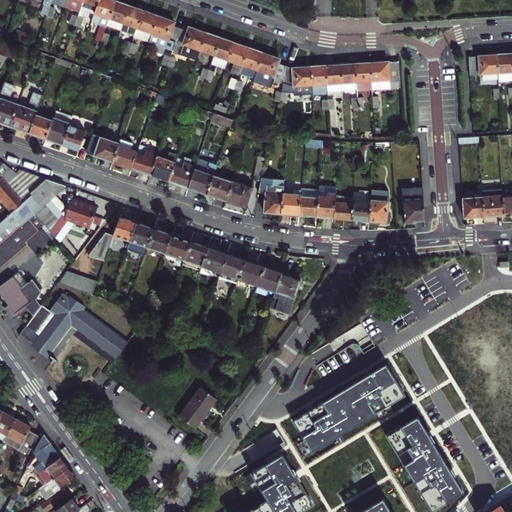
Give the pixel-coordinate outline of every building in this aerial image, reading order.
[(44,0),(44,2),(46,3),(42,12),(47,14),(51,0),(44,0)] [(51,0),(47,14),(52,16),(58,0),(51,0)] [(84,0),(81,8),(79,15),(76,24),(81,26),(84,16),(87,17),(90,11),(95,13),(100,0),(84,0)] [(112,0),(100,0),(95,13),(90,28),(99,31),(96,40),(101,42),(105,32),(107,26),(110,19),(116,1),(112,0)] [(124,24),(130,6),(123,4),(116,1),(110,19),(124,24)] [(136,9),(130,6),(124,24),(137,29),(143,11),(136,9)] [(137,29),(135,36),(149,41),(158,16),(151,14),(143,11),(137,29)] [(76,24),(79,15),(74,13),(71,22),(76,24)] [(171,21),(158,16),(149,41),(149,42),(173,51),(174,50),(182,25),(171,21)] [(121,31),(124,24),(110,19),(107,26),(121,31)] [(137,29),(124,24),(121,31),(135,36),(137,29)] [(194,29),(182,25),(174,50),(197,58),(200,51),(206,34),(194,29)] [(105,32),(101,42),(107,44),(110,35),(105,32)] [(206,34),(200,51),(214,56),(220,38),(213,36),(206,34)] [(211,63),(226,68),(228,62),(235,44),(228,41),(227,41),(220,38),(214,56),(211,63)] [(129,52),(132,43),(127,41),(124,50),(129,52)] [(241,46),(235,44),(228,62),(235,64),(232,70),(240,73),(248,49),(241,46)] [(255,51),(248,49),(240,73),(254,78),(262,54),(257,52),(255,51)] [(498,72),(498,81),(511,80),(511,53),(511,52),(504,53),(497,53),(498,72)] [(468,55),(469,74),(498,72),(497,53),(493,53),(484,54),(468,55)] [(262,54),(254,78),(271,84),(274,78),(284,81),(286,69),(278,66),(279,60),(274,58),(262,54)] [(163,64),(168,66),(171,57),(166,55),(163,64)] [(176,59),(171,57),(168,66),(172,68),(176,59)] [(209,70),(211,64),(206,62),(200,78),(205,80),(209,70)] [(398,63),(389,64),(381,64),(377,64),(370,65),(372,92),(390,90),(390,82),(399,82),(398,63)] [(341,66),(342,85),(342,94),(357,92),(355,65),(349,66),(341,66)] [(355,65),(357,92),(372,92),(370,65),(362,65),(355,65)] [(327,86),(342,85),(341,66),(334,67),(333,67),(325,67),(327,86)] [(311,68),(313,96),(327,95),(327,86),(325,67),(319,67),(311,68)] [(282,97),(313,96),(311,68),(309,68),(298,68),(286,69),(284,81),(282,97)] [(282,97),(284,81),(274,78),(271,84),(279,87),(277,103),(282,104),(282,97)] [(228,88),(234,90),(237,80),(232,79),(228,88)] [(2,90),(0,94),(0,121),(1,121),(10,125),(18,103),(10,100),(15,84),(5,81),(2,90)] [(400,90),(399,82),(390,82),(390,90),(400,90)] [(342,85),(327,86),(327,95),(342,94),(342,85)] [(18,103),(10,125),(20,128),(30,132),(36,115),(43,95),(33,91),(27,106),(18,103)] [(216,104),(214,108),(226,112),(227,108),(216,104)] [(53,118),(70,123),(72,117),(56,111),(53,118)] [(215,112),(212,119),(231,126),(233,118),(215,112)] [(36,115),(30,132),(39,135),(46,138),(52,120),(36,115)] [(55,141),(63,144),(69,125),(70,123),(53,118),(52,120),(46,138),(55,141)] [(69,125),(63,144),(71,147),(79,150),(86,132),(69,125)] [(101,158),(112,162),(119,142),(100,135),(93,155),(101,158)] [(133,140),(121,137),(119,142),(112,162),(122,165),(131,169),(137,150),(131,148),(133,140)] [(305,139),(304,146),(322,148),(323,142),(305,139)] [(141,141),(139,148),(145,151),(147,145),(148,143),(141,141)] [(139,148),(132,168),(141,172),(151,175),(157,157),(160,150),(147,145),(145,151),(139,148)] [(160,150),(157,157),(175,164),(178,157),(160,150)] [(157,157),(151,175),(161,179),(169,182),(175,164),(157,157)] [(178,185),(188,189),(194,171),(197,161),(186,157),(185,160),(178,157),(175,164),(169,182),(178,185)] [(262,177),(265,158),(258,157),(253,180),(261,182),(262,177)] [(207,165),(197,161),(194,171),(203,174),(207,165)] [(0,222),(0,243),(24,222),(38,211),(43,206),(32,194),(25,200),(12,186),(19,180),(14,174),(4,163),(0,165),(0,192),(15,210),(0,222)] [(198,192),(207,196),(213,178),(216,168),(207,165),(203,174),(194,171),(188,189),(198,192)] [(31,192),(45,178),(27,172),(20,169),(14,174),(19,180),(12,186),(25,200),(32,194),(31,192)] [(272,212),(282,213),(285,186),(285,180),(262,177),(261,182),(259,192),(267,193),(265,211),(272,212)] [(43,206),(38,211),(48,222),(62,238),(74,222),(63,218),(67,209),(55,195),(66,186),(55,182),(45,178),(31,192),(32,194),(43,206)] [(232,184),(213,178),(207,196),(216,199),(226,203),(232,184)] [(251,189),(233,182),(232,184),(226,203),(236,206),(245,209),(251,189)] [(285,186),(282,213),(291,214),(299,214),(301,193),(293,193),(293,187),(285,186)] [(326,216),(334,217),(335,202),(336,187),(319,186),(319,190),(316,216),(326,216)] [(423,220),(421,187),(403,188),(404,221),(413,221),(423,220)] [(307,215),(316,216),(319,190),(301,188),(301,193),(299,214),(307,215)] [(482,197),(483,216),(492,215),(502,215),(501,196),(501,189),(490,189),(490,195),(481,195),(482,197)] [(360,219),(369,220),(371,202),(368,202),(369,192),(359,191),(359,193),(353,193),(352,204),(351,218),(360,219)] [(388,193),(372,191),(371,202),(369,220),(377,220),(385,221),(388,193)] [(511,195),(501,196),(502,215),(511,214),(511,195)] [(473,216),(483,216),(482,197),(462,198),(463,217),(473,216)] [(88,227),(96,207),(82,202),(71,198),(67,209),(63,218),(74,222),(88,227)] [(343,218),(351,218),(352,204),(335,202),(334,217),(343,218)] [(29,240),(48,222),(38,211),(24,222),(0,243),(0,269),(31,242),(29,240)] [(118,215),(111,235),(129,240),(135,221),(126,218),(118,215)] [(146,246),(152,227),(143,224),(135,221),(129,240),(146,246)] [(161,229),(152,227),(146,246),(164,252),(170,233),(161,229)] [(89,253),(103,258),(111,235),(103,232),(89,253)] [(179,236),(170,233),(164,252),(162,259),(172,262),(171,264),(180,267),(181,265),(183,258),(190,239),(179,236)] [(199,242),(190,239),(183,258),(201,264),(207,245),(199,242)] [(207,245),(201,264),(220,270),(227,252),(217,248),(207,245)] [(227,252),(220,270),(238,276),(244,257),(235,254),(227,252)] [(244,257),(238,276),(257,282),(263,264),(254,260),(244,257)] [(199,271),(201,264),(183,258),(181,265),(199,271)] [(218,277),(220,270),(201,264),(199,271),(218,277)] [(275,287),(281,269),(272,266),(263,264),(257,282),(275,287)] [(300,276),(281,269),(275,287),(272,295),(269,304),(288,311),(300,276)] [(96,280),(67,270),(58,283),(92,294),(96,280)] [(235,283),(238,276),(220,270),(218,277),(235,283)] [(37,312),(45,301),(41,296),(46,287),(37,276),(25,286),(17,274),(1,287),(8,295),(20,311),(30,303),(37,312)] [(255,289),(257,282),(238,276),(235,283),(255,289)] [(272,295),(275,287),(257,282),(255,289),(272,295)] [(49,324),(35,314),(21,334),(39,348),(52,357),(73,327),(79,330),(118,357),(130,340),(75,301),(76,300),(71,296),(70,298),(64,294),(51,311),(56,314),(49,324)] [(511,329),(500,307),(457,330),(486,386),(471,394),(474,400),(483,396),(487,403),(511,390),(511,329)] [(73,327),(52,357),(57,361),(75,335),(79,330),(73,327)] [(79,330),(75,335),(114,363),(118,357),(79,330)] [(401,394),(382,362),(289,418),(307,449),(401,394)] [(201,386),(180,416),(195,427),(217,398),(201,386)] [(0,437),(6,441),(6,440),(19,418),(12,414),(4,410),(0,418),(0,437)] [(413,416),(384,434),(428,507),(458,490),(413,416)] [(26,421),(19,418),(6,440),(29,451),(38,433),(32,430),(34,426),(26,421)] [(36,447),(38,450),(50,441),(47,436),(44,432),(36,447)] [(38,450),(36,451),(38,453),(37,454),(42,461),(33,467),(44,483),(69,466),(60,454),(50,441),(38,450)] [(36,447),(29,461),(33,463),(37,454),(38,453),(36,451),(38,450),(36,447)] [(295,511),(310,503),(279,451),(246,471),(264,500),(243,511),(295,511)] [(69,466),(44,483),(45,485),(48,483),(51,487),(57,484),(60,488),(73,478),(75,476),(72,472),(69,466)] [(44,483),(38,486),(46,497),(60,488),(57,484),(51,487),(48,483),(45,485),(44,483)] [(45,509),(69,493),(67,491),(66,488),(64,486),(41,502),(45,509)] [(387,511),(379,498),(354,511),(387,511)] [(73,511),(76,510),(77,510),(74,504),(70,499),(53,511),(73,511)] [(87,511),(92,509),(91,507),(88,503),(77,510),(76,510),(73,511),(87,511)]
